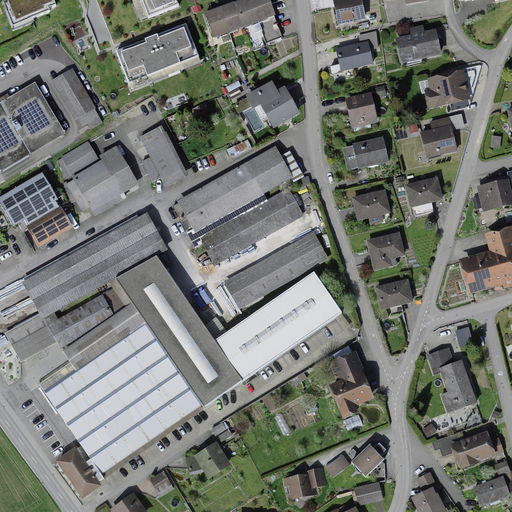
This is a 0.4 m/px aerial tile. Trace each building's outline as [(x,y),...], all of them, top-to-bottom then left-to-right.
[(7,0),(12,11),(14,10),(19,21),(32,16),(33,19),(50,13),(48,10),(56,7),(53,0),(7,0)] [(138,0),(139,1),(140,0),(141,0),(148,18),(179,7),(176,0),(138,0)] [(244,26),(244,27),(259,21),(250,0),(245,0),(246,1),(236,4),(235,4),(244,26)] [(250,0),(259,21),(273,16),(274,16),(270,5),(283,0),(250,0)] [(334,0),(339,24),(364,18),(359,0),(334,0)] [(220,8),(228,31),(244,26),(235,4),(225,8),(224,7),(220,8)] [(205,15),(213,37),(228,31),(220,8),(215,10),(216,11),(205,15)] [(275,23),(273,16),(259,21),(261,28),(275,23)] [(261,28),(264,36),(278,30),(275,23),(261,28)] [(116,52),(129,85),(198,58),(186,25),(116,52)] [(434,33),(421,36),(419,29),(411,31),(412,38),(397,42),(402,63),(439,55),(434,33)] [(281,38),(278,30),(264,36),(266,43),(281,38)] [(359,36),(361,44),(337,50),(340,65),(330,68),(332,74),(342,72),(342,70),(351,68),(352,69),(372,64),(368,47),(371,47),(371,48),(377,46),(375,32),(359,36)] [(2,65),(5,69),(11,66),(14,71),(24,66),(21,60),(29,55),(27,50),(2,65)] [(462,75),(430,82),(433,92),(426,94),(429,107),(450,102),(452,109),(458,107),(456,101),(468,98),(465,85),(476,82),(481,67),(479,66),(461,70),(462,75)] [(85,80),(79,69),(55,83),(76,119),(78,118),(82,127),(88,123),(91,129),(102,123),(79,84),(85,80)] [(0,170),(1,172),(31,155),(26,146),(60,126),(35,83),(0,103),(0,170)] [(237,111),(252,103),(261,119),(268,115),(274,127),(297,114),(284,91),(275,96),(270,87),(235,107),(237,111)] [(348,101),(355,131),(371,128),(370,122),(375,121),(370,96),(348,101)] [(461,119),(446,122),(447,129),(421,135),(428,159),(440,156),(440,155),(456,151),(451,130),(463,127),(461,119)] [(164,185),(175,180),(152,133),(141,139),(150,158),(142,162),(152,182),(161,178),(164,185)] [(352,170),(358,168),(359,169),(388,162),(383,140),(347,148),(347,157),(350,166),(352,170)] [(86,144),(58,161),(65,179),(96,161),(86,144)] [(67,190),(66,190),(72,203),(77,200),(83,210),(89,207),(94,215),(125,197),(120,188),(134,180),(116,148),(101,157),(104,163),(76,179),(75,176),(66,181),(66,182),(63,184),(67,190)] [(276,150),(173,207),(188,234),(291,177),(276,150)] [(0,204),(13,226),(24,220),(39,244),(69,227),(55,202),(58,200),(43,174),(0,199),(0,204)] [(308,177),(302,179),(304,185),(310,183),(308,177)] [(433,212),(431,202),(441,200),(436,180),(406,187),(411,207),(413,207),(415,217),(433,212)] [(479,189),(483,204),(491,202),(493,208),(511,204),(506,182),(479,189)] [(289,192),(202,240),(214,263),(302,214),(289,192)] [(380,215),(389,213),(384,192),(354,199),(359,220),(370,217),(372,224),(382,222),(380,215)] [(45,392),(95,465),(100,473),(101,474),(201,405),(204,409),(342,314),(314,273),(215,342),(156,257),(115,280),(132,305),(126,309),(115,289),(101,297),(102,299),(58,323),(53,313),(165,251),(145,216),(25,283),(42,315),(6,335),(20,360),(65,336),(72,348),(66,352),(78,369),(45,392)] [(511,230),(490,237),(496,256),(467,264),(474,288),(502,280),(505,287),(511,285),(511,230)] [(396,265),(395,257),(403,255),(398,235),(368,242),(375,270),(396,265)] [(226,285),(239,307),(326,258),(314,236),(226,285)] [(382,320),(388,318),(385,308),(412,302),(407,282),(377,289),(381,309),(379,310),(382,320)] [(462,401),(464,407),(476,403),(461,362),(451,365),(446,351),(429,356),(434,372),(440,369),(449,393),(442,395),(446,407),(462,401)] [(353,355),(336,362),(345,383),(332,388),(342,409),(370,397),(353,355)] [(359,415),(344,421),(348,431),(363,425),(359,415)] [(215,435),(226,429),(222,423),(212,430),(215,435)] [(464,443),(460,433),(433,442),(435,449),(441,447),(444,456),(452,453),(450,448),(454,446),(460,465),(503,450),(499,441),(489,444),(486,435),(464,443)] [(379,444),(374,449),(380,455),(386,450),(379,444)] [(384,460),(380,455),(374,449),(370,445),(351,463),(365,477),(384,460)] [(215,446),(198,457),(198,456),(186,459),(188,469),(203,465),(210,476),(227,465),(215,446)] [(98,486),(94,479),(88,470),(75,451),(59,462),(83,497),(98,486)] [(333,477),(349,465),(342,455),(325,467),(333,477)] [(88,470),(94,479),(95,478),(94,477),(95,477),(99,482),(104,479),(100,473),(95,465),(91,460),(85,464),(88,470)] [(508,484),(511,482),(511,475),(506,461),(497,465),(501,475),(504,473),(508,484)] [(150,480),(158,494),(171,485),(163,471),(150,480)] [(425,485),(429,492),(414,499),(420,511),(442,511),(433,494),(438,491),(429,474),(417,480),(421,488),(425,485)] [(305,495),(308,497),(310,494),(315,493),(314,485),(312,486),(310,485),(308,475),(285,480),(289,498),(305,495)] [(503,478),(474,488),(481,506),(509,496),(503,478)] [(358,505),(383,500),(379,485),(355,491),(358,505)] [(114,510),(115,511),(142,511),(131,495),(123,501),(125,503),(114,510)]
